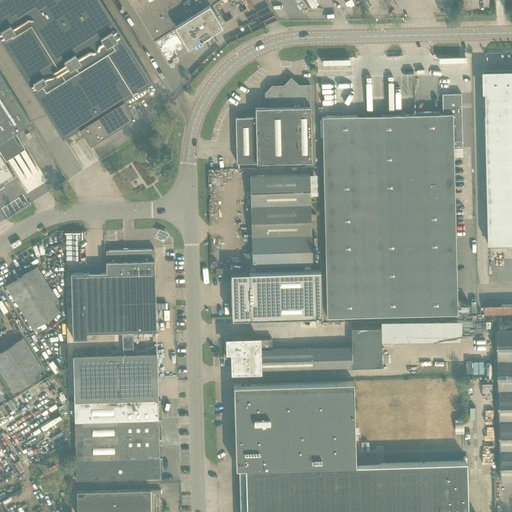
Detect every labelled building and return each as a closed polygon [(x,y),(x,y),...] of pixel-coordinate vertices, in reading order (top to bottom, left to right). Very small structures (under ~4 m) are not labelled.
[(0,0),(0,38),(62,137),(79,126),(90,143),(134,116),(129,107),(156,90),(99,0),(0,0)] [(208,2),(212,0),(128,0),(152,37),(174,24),(187,45),(201,37),(202,40),(205,40),(209,38),(210,35),(208,32),(222,24),(208,2)] [(487,243),(511,242),(511,71),(483,73),(483,83),(487,243)] [(0,182),(2,183),(5,179),(11,172),(12,170),(8,168),(0,154),(0,149),(5,157),(24,145),(15,131),(25,125),(29,132),(34,129),(29,120),(0,73),(0,182)] [(311,160),(309,84),(299,84),(291,76),(283,84),(272,85),(264,92),(265,106),(255,107),(255,116),(235,116),(236,162),(311,160)] [(442,113),(322,116),(326,317),(457,314),(454,146),(462,146),(461,103),(461,93),(454,93),(454,95),(442,96),(442,113)] [(20,149),(6,158),(18,177),(22,174),(18,166),(27,161),(20,149)] [(312,265),(311,218),(309,174),(249,176),(252,253),(245,253),(246,266),(312,265)] [(122,344),(133,344),(132,331),(156,330),(154,248),(105,250),(106,271),(70,272),(72,338),(81,338),(81,340),(86,340),(86,338),(93,338),(93,332),(121,331),(122,344)] [(53,303),(58,300),(36,266),(5,285),(32,328),(59,311),(53,303)] [(232,314),(231,314),(231,319),(232,318),(315,316),(321,316),(320,270),(230,273),(230,284),(231,284),(231,295),(231,297),(233,297),(233,306),(231,306),(232,314)] [(511,311),(511,302),(487,304),(487,313),(511,311)] [(227,339),(227,340),(226,341),(225,343),(225,344),(225,346),(226,347),(226,349),(227,350),(228,350),(228,351),(232,350),(233,371),(250,370),(313,368),(381,366),(380,327),(351,328),(352,348),(312,349),(312,348),(276,349),(272,349),(271,338),(258,339),(227,339)] [(511,329),(497,330),(500,481),(511,481),(511,329)] [(0,371),(13,391),(43,372),(22,338),(0,351),(0,371)] [(133,344),(122,344),(122,354),(72,355),(74,401),(160,399),(158,399),(157,353),(134,353),(133,344)] [(471,361),(428,361),(428,373),(471,374),(471,361)] [(489,377),(353,381),(233,385),(235,467),(245,467),(246,511),(467,511),(466,461),(492,460),(489,377)] [(160,399),(74,401),(74,421),(160,418),(158,418),(158,399),(160,399)] [(0,404),(0,417),(9,412),(2,403),(0,404)] [(160,419),(160,418),(74,421),(75,440),(161,438),(161,437),(159,437),(158,419),(160,419)] [(161,438),(75,440),(75,459),(161,457),(159,457),(159,438),(161,438)] [(161,457),(75,459),(76,479),(160,477),(159,457),(161,457)] [(160,511),(160,489),(76,492),(76,511),(160,511)]
